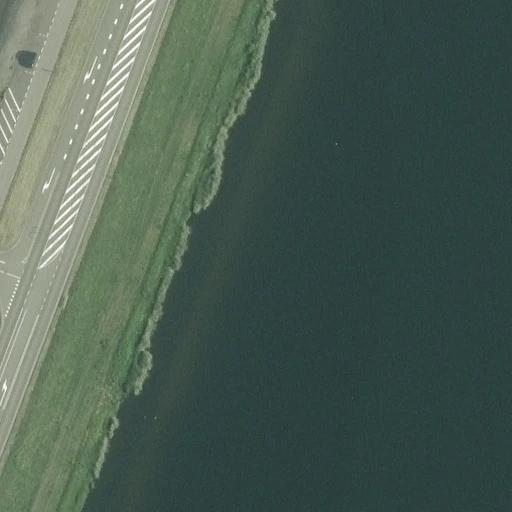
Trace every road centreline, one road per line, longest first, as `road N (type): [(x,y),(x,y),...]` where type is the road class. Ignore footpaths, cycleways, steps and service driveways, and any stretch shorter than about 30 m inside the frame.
road 1 (trunk): [(29,284),(137,0)]
road 2 (unclassified): [(0,187),(66,0)]
